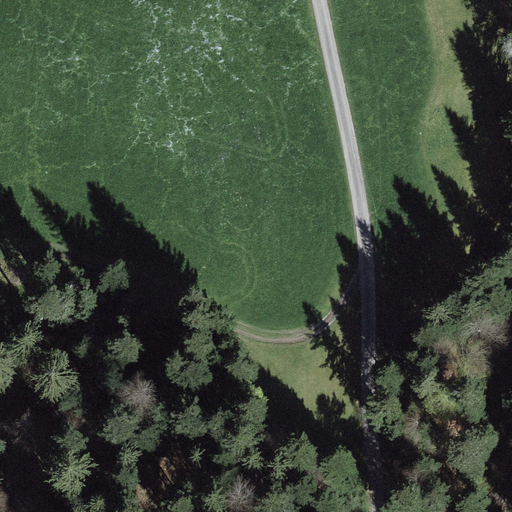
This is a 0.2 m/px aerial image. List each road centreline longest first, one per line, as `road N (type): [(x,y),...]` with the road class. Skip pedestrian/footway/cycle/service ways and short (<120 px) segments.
road 1 (unclassified): [(319,0),(363,218),(379,511)]
road 2 (track): [(0,241),(77,253),(266,337),(318,326),(367,270)]
